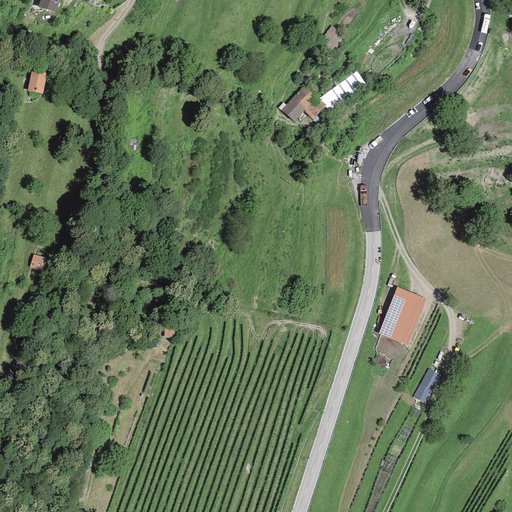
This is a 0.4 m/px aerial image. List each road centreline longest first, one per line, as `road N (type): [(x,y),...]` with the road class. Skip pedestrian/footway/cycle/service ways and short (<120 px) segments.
road 1 (secondary): [(480,0),(479,36),(465,68),(393,134),(372,169),(369,287),(298,511)]
road 2 (track): [(103,71),(120,124),(107,266),(87,314),(95,438),(81,511)]
road 3 (track): [(0,428),(44,294),(95,183),(109,114),(102,42)]
road 4 (track): [(384,511),(439,393),(452,331),(447,308),(396,240),(370,176)]
